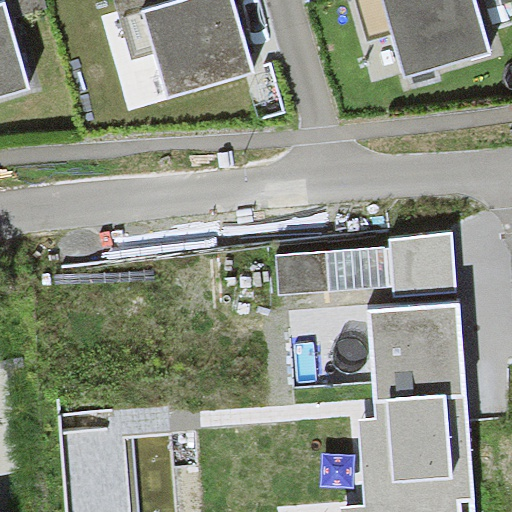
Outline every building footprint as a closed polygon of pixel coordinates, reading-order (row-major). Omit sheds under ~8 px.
[(0,0),(0,3),(4,2),(7,13),(42,3),(41,0),(0,0)] [(116,0),(131,52),(154,45),(144,10),(180,0),(116,0)] [(180,0),(144,10),(154,45),(167,94),(252,71),(232,0),(180,0)] [(384,0),(405,73),(487,50),(474,0),(384,0)] [(0,3),(0,98),(29,91),(7,13),(4,2),(0,3)] [(411,236),(277,248),(280,289),(414,277),(411,236)] [(476,511),(459,290),(373,297),(380,386),(401,385),(411,511),(476,511)] [(11,511),(9,500),(0,501),(0,511),(11,511)]
